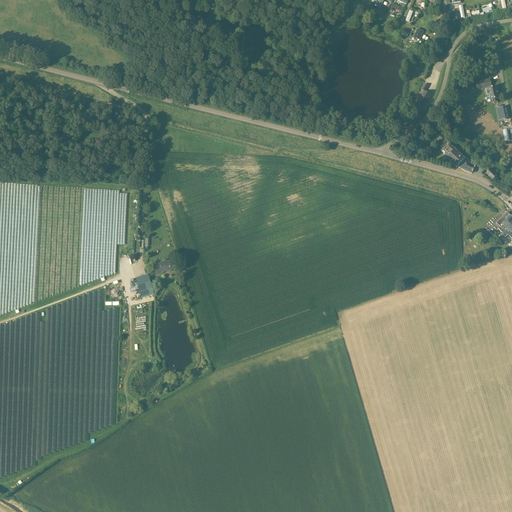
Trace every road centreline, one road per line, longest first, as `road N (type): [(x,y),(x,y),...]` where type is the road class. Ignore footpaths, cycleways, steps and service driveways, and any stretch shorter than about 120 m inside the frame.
road 1 (primary): [(378,153),(0,57)]
road 2 (unclassified): [(378,153),(434,105),(462,35),(511,19)]
road 3 (primary): [(511,204),(463,175),(378,153)]
